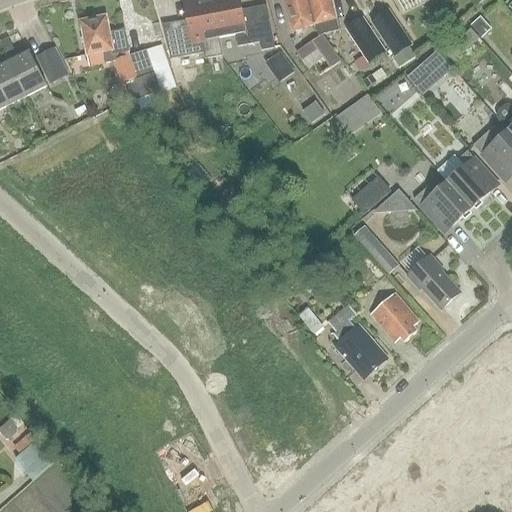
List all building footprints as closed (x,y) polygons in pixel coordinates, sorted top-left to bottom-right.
[(223,56),(220,39),(212,0),(198,0),(185,3),(190,26),(178,28),(184,58),(204,54),(206,60),(223,56)] [(239,47),(255,44),(261,43),(255,14),(243,16),(240,0),(212,0),(220,39),(236,35),(239,47)] [(285,0),(293,31),(315,26),(308,0),(285,0)] [(325,35),(325,36),(340,31),(331,0),(308,0),(315,26),(317,25),(320,37),(325,35)] [(389,10),(371,23),(394,58),(409,48),(413,46),(389,10)] [(159,94),(161,93),(147,53),(130,58),(129,52),(125,32),(111,35),(107,17),(81,22),(88,56),(113,51),(114,56),(116,56),(118,63),(116,64),(130,104),(159,94)] [(345,29),(344,30),(363,57),(368,65),(387,53),(386,52),(363,17),(345,29)] [(479,36),(489,27),(481,18),(471,27),(479,36)] [(473,42),(478,37),(470,29),(465,34),(473,42)] [(324,36),(325,36),(325,35),(320,37),(320,38),(297,53),(309,70),(314,67),(320,76),(342,62),(324,36)] [(9,38),(1,42),(1,43),(7,55),(15,50),(9,38)] [(454,64),(463,56),(453,46),(444,54),(454,64)] [(394,58),(392,60),(399,70),(416,58),(409,48),(394,58)] [(45,62),(40,65),(50,86),(70,76),(57,49),(42,56),(45,62)] [(283,80),(298,71),(286,49),(271,58),(283,80)] [(11,63),(28,97),(48,87),(31,53),(11,63)] [(363,57),(354,63),(359,71),(368,65),(363,57)] [(0,87),(10,106),(28,97),(11,63),(0,68),(0,87)] [(423,96),(433,88),(417,69),(407,78),(423,96)] [(372,76),(363,83),(368,90),(377,83),(372,76)] [(0,111),(10,106),(0,87),(0,111)] [(161,93),(159,94),(163,107),(171,104),(166,91),(161,93)] [(352,134),(387,115),(375,93),(341,112),(352,134)] [(316,103),(303,112),(312,125),(325,116),(316,103)] [(509,132),(511,135),(511,105),(510,105),(504,106),(498,112),(497,116),(498,119),(509,132)] [(85,106),(75,111),(77,117),(87,112),(85,106)] [(201,122),(192,108),(180,115),(189,129),(201,122)] [(511,177),(511,135),(509,132),(499,141),(490,131),(474,146),(506,183),(511,177)] [(499,186),(468,152),(459,160),(455,156),(437,171),(448,183),(472,210),(499,186)] [(199,166),(190,173),(203,188),(212,181),(199,166)] [(357,200),(372,214),(396,187),(381,173),(357,200)] [(472,210),(448,183),(438,192),(431,185),(415,200),(445,234),(472,210)] [(401,267),(367,227),(356,236),(391,276),(401,267)] [(422,289),(442,311),(461,294),(441,271),(443,270),(431,256),(408,277),(420,291),(422,289)] [(306,291),(324,276),(313,263),(295,279),(306,291)] [(300,289),(292,280),(282,288),(290,298),(300,289)] [(378,309),(371,315),(396,344),(402,339),(406,344),(418,332),(414,328),(420,323),(395,294),(378,309)] [(350,306),(328,324),(336,333),(333,336),(339,343),(334,347),(360,376),(366,371),(370,376),(383,364),(379,360),(384,355),(359,326),(355,329),(350,322),(358,315),(350,306)] [(326,329),(311,310),(302,317),(317,336),(326,329)] [(11,421),(0,430),(0,436),(3,440),(9,441),(18,433),(17,428),(11,421)] [(19,457),(36,478),(50,466),(34,445),(19,457)]
